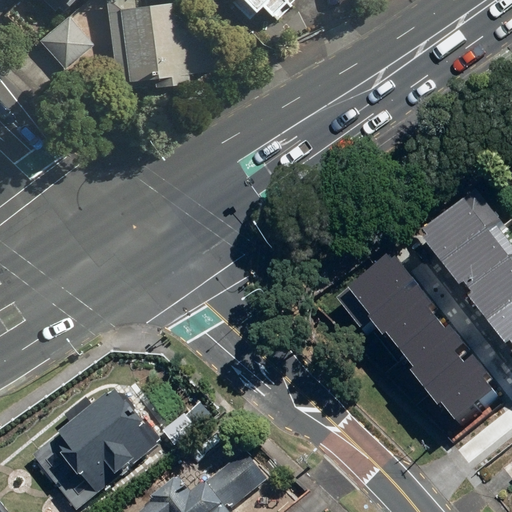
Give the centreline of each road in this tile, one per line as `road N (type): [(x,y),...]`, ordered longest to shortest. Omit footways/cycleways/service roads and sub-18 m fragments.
road 1 (primary): [(126,242),(481,0)]
road 2 (tertiary): [(416,511),(226,322),(126,242)]
road 3 (primary): [(0,337),(126,242)]
road 4 (tertiary): [(126,242),(0,150)]
